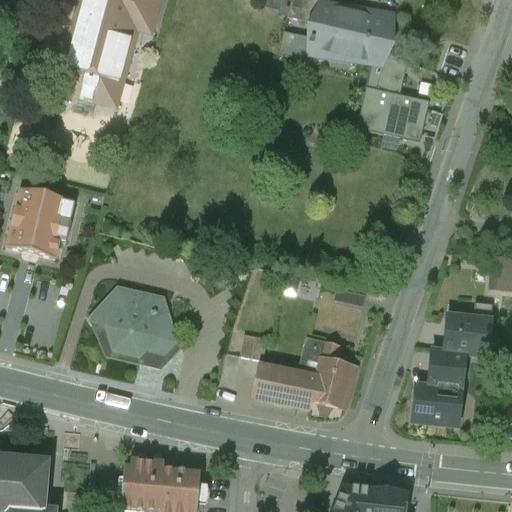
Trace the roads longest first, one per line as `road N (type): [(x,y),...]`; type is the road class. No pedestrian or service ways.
road 1 (residential): [(362,459),(507,0)]
road 2 (primary): [(255,441),(0,382)]
road 3 (primary): [(511,475),(362,459)]
